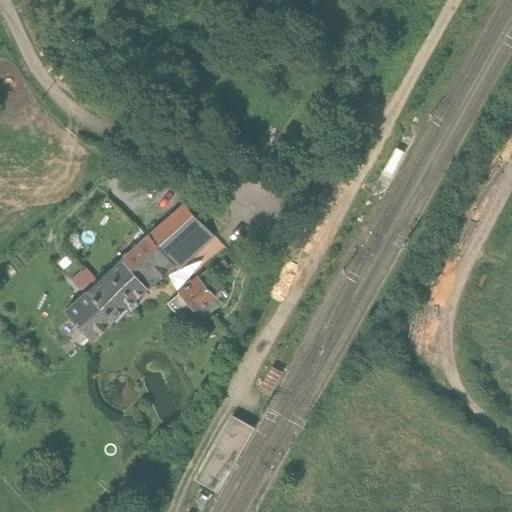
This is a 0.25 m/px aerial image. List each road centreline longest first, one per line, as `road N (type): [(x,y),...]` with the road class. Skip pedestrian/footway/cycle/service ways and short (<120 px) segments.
road 1 (track): [(472,0),(191,504)]
road 2 (unclassified): [(0,20),(52,107),(79,134),(279,237)]
road 3 (track): [(511,215),(464,301),(453,361),(469,416),(511,458)]
